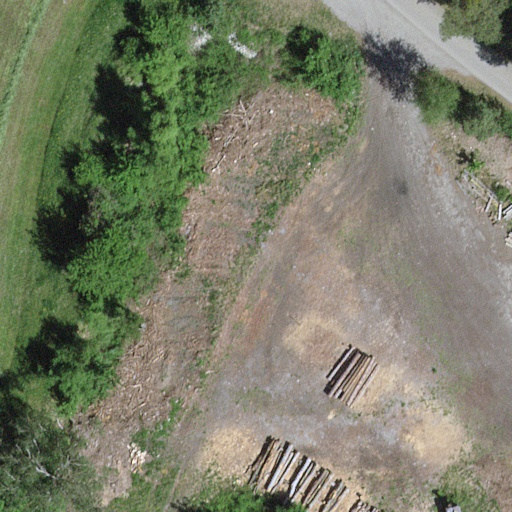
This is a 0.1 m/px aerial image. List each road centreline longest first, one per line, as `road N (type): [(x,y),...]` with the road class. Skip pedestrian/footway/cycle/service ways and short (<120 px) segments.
road 1 (track): [(511,266),(414,135),(384,52),(382,0)]
road 2 (unclassified): [(413,0),(511,84)]
